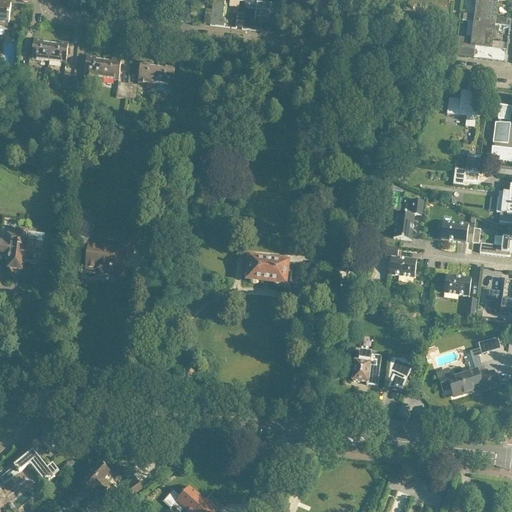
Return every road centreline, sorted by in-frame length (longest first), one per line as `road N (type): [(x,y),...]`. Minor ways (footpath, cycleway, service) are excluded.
road 1 (tertiary): [(511,458),(0,394)]
road 2 (residential): [(396,58),(64,18),(51,0)]
